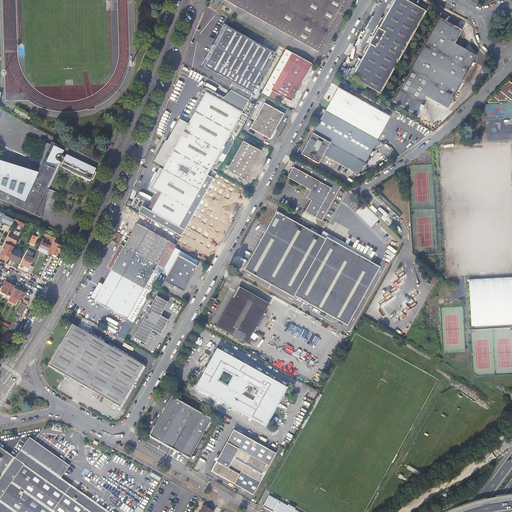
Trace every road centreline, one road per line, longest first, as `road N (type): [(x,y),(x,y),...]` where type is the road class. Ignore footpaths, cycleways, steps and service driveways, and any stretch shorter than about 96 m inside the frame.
road 1 (residential): [(368,0),(123,434)]
road 2 (secondary): [(63,299),(187,0)]
road 3 (secondary): [(177,0),(54,294)]
road 4 (residential): [(501,74),(423,148),(354,192)]
road 5 (residential): [(123,434),(250,511)]
